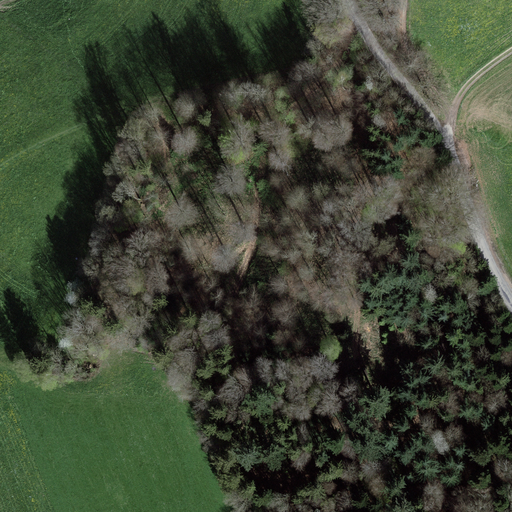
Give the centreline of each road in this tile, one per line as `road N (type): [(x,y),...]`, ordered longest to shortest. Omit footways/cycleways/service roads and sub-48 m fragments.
road 1 (track): [(499,511),(465,444),(450,385),(420,187),(461,92),(511,49)]
road 2 (track): [(0,167),(101,117),(289,70),(343,0)]
road 3 (unclassified): [(511,304),(482,250),(444,140),(349,0)]
road 4 (track): [(245,249),(269,140),(343,61),(355,13)]
road 5 (track): [(451,117),(408,52),(404,0)]
